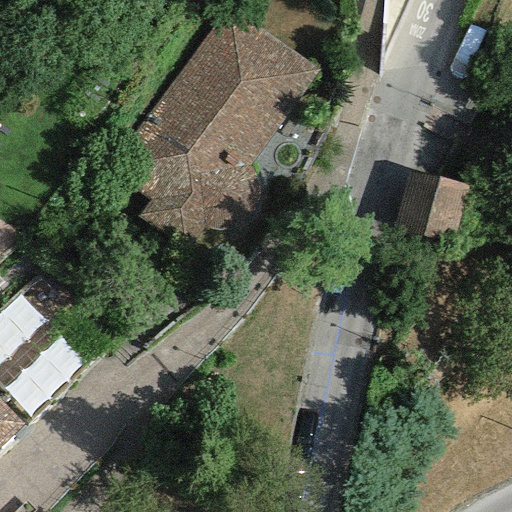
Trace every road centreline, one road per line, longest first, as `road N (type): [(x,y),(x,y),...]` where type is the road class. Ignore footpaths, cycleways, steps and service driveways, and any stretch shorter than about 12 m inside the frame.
road 1 (residential): [(381,132),(269,280),(142,390),(0,489)]
road 2 (tertiary): [(381,132),(312,511)]
road 3 (tertiary): [(441,0),(381,132)]
